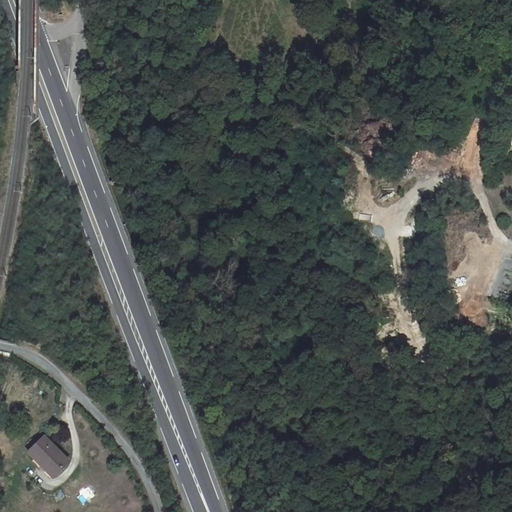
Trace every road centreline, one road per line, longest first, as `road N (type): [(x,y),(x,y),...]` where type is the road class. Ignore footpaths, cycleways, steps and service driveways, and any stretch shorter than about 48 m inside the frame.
road 1 (secondary): [(9,0),(201,511)]
road 2 (secondary): [(219,511),(32,0)]
road 3 (unclassified): [(153,511),(115,439),(57,378),(0,348)]
